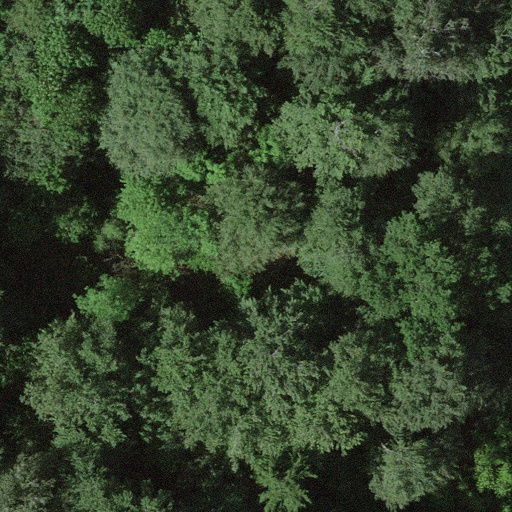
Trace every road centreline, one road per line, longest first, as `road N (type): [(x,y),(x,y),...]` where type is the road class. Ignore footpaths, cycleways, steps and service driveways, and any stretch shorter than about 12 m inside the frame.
road 1 (track): [(0,376),(60,407),(232,420),(421,332)]
road 2 (track): [(504,0),(421,332)]
road 3 (track): [(421,332),(241,511)]
